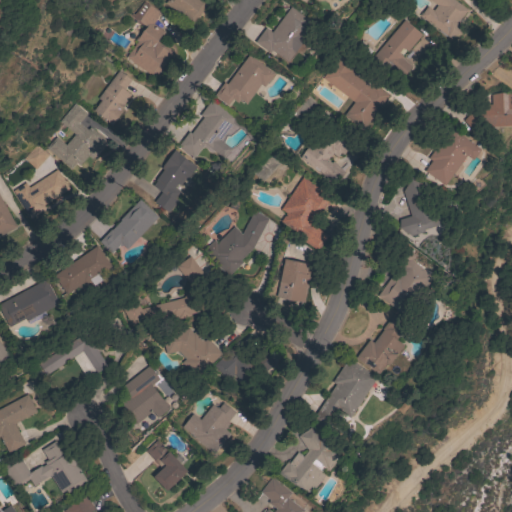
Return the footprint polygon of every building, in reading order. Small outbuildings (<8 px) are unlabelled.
[(201,0),(207,4),(191,24),(164,3),(166,0),(201,0)] [(460,33),(446,37),(446,35),(444,36),(437,31),(438,30),(418,15),(421,12),(426,6),(432,10),(436,5),(430,0),(428,2),(425,0),(453,0),(467,10),(457,22),(460,33)] [(160,13),(152,24),(167,34),(161,43),(173,51),(154,78),(125,57),(137,41),(135,39),(144,26),(130,15),(131,13),(133,15),(143,1),(160,13)] [(290,7),(314,25),(287,62),(270,50),(268,53),(254,42),(265,28),(271,32),(290,7)] [(406,51),(402,47),(397,52),(402,57),(401,58),(411,67),(400,79),(384,64),(381,68),(370,59),(403,19),(421,35),(406,51)] [(248,54),(273,73),(263,87),(260,85),(245,104),(239,99),(237,103),(232,99),(227,106),(213,96),(223,82),(226,84),(248,54)] [(328,83),(339,68),(351,78),(354,74),(373,89),(376,86),(388,95),(362,129),(343,114),(353,102),(328,83)] [(118,70),(131,80),(123,89),(130,94),(123,104),(124,104),(121,109),(122,110),(111,126),(106,122),(107,121),(93,110),(100,101),(97,98),(118,70)] [(511,107),(511,122),(511,126),(484,127),(477,135),(462,120),(477,104),(490,104),(490,94),(511,93),(511,104),(511,107)] [(232,123),(219,140),(230,148),(223,158),(203,143),(192,158),(177,146),(188,132),(190,133),(202,117),(199,115),(211,98),(258,134),(251,141),(245,134),(232,123)] [(86,114),(79,123),(87,130),(90,126),(106,141),(91,158),(88,155),(79,165),(75,162),(70,169),(46,148),(55,137),(65,145),(74,134),(58,121),(74,103),(86,114)] [(443,186),(424,171),(431,161),(428,158),(450,128),(479,149),(471,160),(465,156),(443,186)] [(299,157),(309,144),(315,148),(326,133),(334,139),(338,133),(351,143),(342,154),(341,153),(339,156),(337,155),(336,157),(332,153),(328,159),(329,160),(328,160),(330,162),(332,161),(341,169),(329,181),(318,171),(299,157)] [(35,169),(31,166),(30,167),(25,163),(26,162),(23,158),(35,144),(48,155),(35,169)] [(186,179),(184,178),(179,185),(176,183),(174,187),(180,191),(174,199),(176,200),(167,212),(153,202),(161,192),(152,185),(156,180),(155,180),(162,169),(160,168),(162,166),(161,165),(173,150),(195,166),(186,179)] [(43,205),(45,209),(30,219),(12,191),(24,182),(25,183),(35,176),(38,181),(56,169),(68,188),(43,205)] [(302,177),(334,199),(315,227),(327,236),(317,250),(298,237),(299,235),(280,221),(285,213),(280,209),(302,177)] [(409,181),(422,184),(432,217),(441,214),(444,223),(422,230),(423,232),(409,236),(398,228),(398,219),(409,216),(402,191),(409,181)] [(0,198),(16,227),(0,235),(0,198)] [(110,229),(111,230),(120,220),(119,219),(139,199),(157,217),(126,249),(121,244),(120,245),(119,244),(110,253),(98,241),(110,229)] [(253,210),(268,218),(252,247),(239,260),(241,262),(227,276),(202,250),(213,239),(216,243),(233,226),(240,234),(253,210)] [(101,273),(104,278),(93,285),(90,280),(83,285),(81,283),(65,294),(52,275),(96,245),(110,266),(101,273)] [(404,316),(376,296),(408,251),(414,255),(410,260),(433,276),(404,316)] [(205,276),(191,287),(175,266),(189,256),(205,276)] [(283,258),(311,264),(303,302),(275,296),(283,258)] [(26,321),(25,318),(9,327),(0,310),(0,303),(44,279),(58,303),(26,321)] [(182,297),(190,290),(203,303),(190,315),(146,327),(143,316),(130,323),(121,308),(135,300),(140,308),(182,297)] [(388,365),(385,364),(377,375),(354,357),(368,340),(372,343),(382,329),(381,329),(393,314),(406,324),(395,339),(403,345),(388,365)] [(165,354),(163,346),(185,326),(192,333),(194,331),(203,341),(207,338),(221,353),(195,377),(181,362),(184,359),(176,351),(165,354)] [(84,333),(106,366),(86,379),(72,357),(45,375),(38,364),(84,333)] [(239,341),(256,359),(264,352),(274,363),(257,379),(249,370),(232,386),(213,365),(239,341)] [(0,344),(8,354),(0,360),(0,344)] [(349,418),(339,411),(327,430),(311,419),(334,384),(331,382),(347,358),(376,377),(349,418)] [(162,401),(163,400),(169,408),(157,418),(151,411),(136,423),(120,403),(128,396),(121,387),(147,366),(158,379),(150,386),(162,401)] [(24,444),(8,452),(0,437),(0,408),(27,394),(36,412),(14,424),(24,444)] [(199,420),(212,404),(217,408),(222,402),(234,412),(227,422),(228,423),(224,429),(229,433),(213,454),(191,437),(192,436),(181,426),(191,413),(199,420)] [(297,436),(311,426),(320,438),(321,437),(340,452),(339,453),(341,455),(327,471),(313,459),(310,463),(325,474),(306,497),(277,473),(287,460),(289,461),(296,452),(302,456),(307,450),(297,436)] [(186,471),(165,491),(150,475),(159,466),(144,451),(156,440),(186,471)] [(67,493),(65,490),(60,493),(49,475),(33,486),(28,479),(14,488),(1,467),(18,457),(29,473),(40,465),(41,467),(45,464),(43,462),(47,459),(41,449),(55,441),(63,454),(67,452),(72,459),(74,457),(82,469),(80,471),(86,481),(67,493)] [(302,511),(264,511),(267,509),(270,511),(272,511),(275,508),(267,502),(269,500),(259,492),(270,478),(290,494),(287,497),(304,510),(302,511)] [(64,511),(62,510),(66,508),(65,506),(85,495),(86,496),(95,511),(64,511)]
